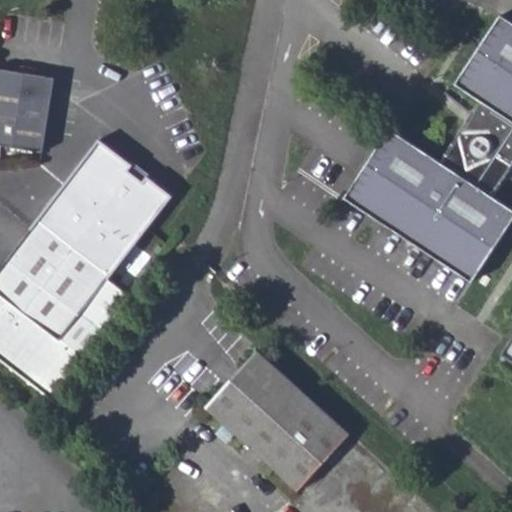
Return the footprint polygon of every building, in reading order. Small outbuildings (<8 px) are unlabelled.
[(511,18),(505,14),(455,85),(480,102),(444,159),(397,127),(348,199),(474,284),(511,224),(511,204),(496,194),(508,174),(511,176),(511,337),(503,353),(511,358),(511,18)] [(46,83),(0,74),(0,151),(33,157),(46,83)] [(99,283),(162,203),(137,183),(130,190),(117,179),(123,171),(89,146),(19,235),(43,252),(53,254),(99,283)] [(43,252),(19,235),(0,259),(0,373),(40,404),(93,338),(71,320),(99,283),(53,254),(43,252)] [(266,347),(211,407),(303,488),(352,433),(266,347)]
